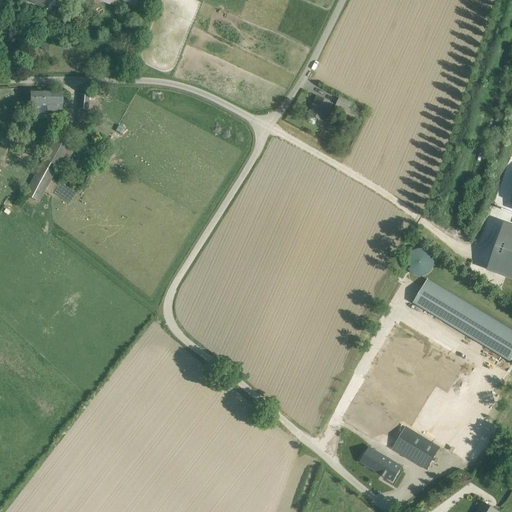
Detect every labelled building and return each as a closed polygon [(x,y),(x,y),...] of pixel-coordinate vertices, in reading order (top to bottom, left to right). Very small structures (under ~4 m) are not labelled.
[(24,0),(46,8),(49,0),(24,0)] [(38,25),(51,28),(53,17),(46,15),(44,22),(39,20),(38,25)] [(92,89),(80,88),(78,109),(89,110),(90,95),(91,95),(92,89)] [(62,91),(30,90),(30,105),(47,105),(47,111),(62,111),(62,91)] [(333,103),(318,96),(314,103),(315,103),(314,107),(313,106),(309,114),(311,115),(308,120),(315,124),(317,118),(324,121),(333,103)] [(361,109),(340,97),(336,105),(351,113),(352,113),(357,116),(361,109)] [(78,124),(76,130),(87,133),(89,127),(78,124)] [(329,134),(323,130),(319,137),(326,140),(329,134)] [(78,143),(86,146),(89,139),(81,136),(78,143)] [(75,150),(54,139),(24,193),(39,201),(58,166),(63,157),(69,161),(75,150)] [(511,225),(504,223),(488,269),(508,276),(511,277),(511,225)] [(408,261),(407,262),(408,264),(408,265),(408,266),(408,267),(409,268),(409,269),(410,270),(411,271),(412,272),(413,273),(414,274),(415,274),(416,275),(417,275),(418,276),(419,276),(420,276),(422,276),(423,276),(424,276),(425,275),(426,275),(427,274),(428,274),(429,273),(430,272),(431,272),(432,271),(432,270),(433,269),(433,268),(434,267),(434,266),(434,265),(435,264),(435,262),(435,261),(434,260),(434,259),(434,258),(433,256),(433,255),(432,254),(431,253),(430,253),(429,252),(429,251),(428,250),(426,250),(425,250),(424,249),(423,249),(422,249),(421,249),(420,249),(418,249),(417,249),(416,250),(415,250),(414,251),(413,251),(412,252),(411,253),(411,254),(410,255),(409,256),(409,257),(408,258),(408,259),(408,260),(408,261)] [(413,303),(511,362),(511,359),(511,329),(428,279),(413,303)] [(437,409),(421,435),(414,431),(400,453),(407,457),(427,468),(440,447),(472,467),(488,441),(437,409)] [(405,469),(372,450),(362,465),(395,485),(405,469)] [(499,511),(500,511),(484,502),(477,511),(499,511)]
